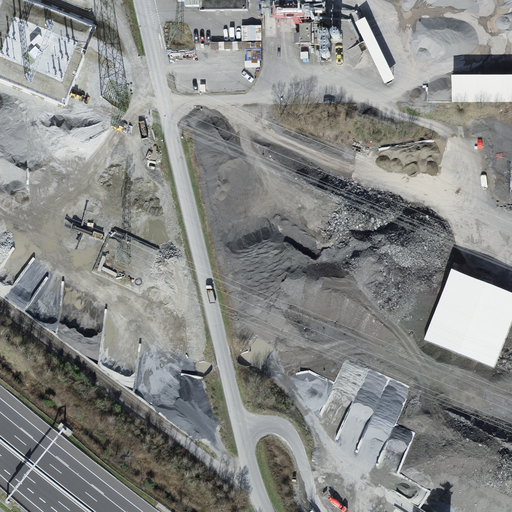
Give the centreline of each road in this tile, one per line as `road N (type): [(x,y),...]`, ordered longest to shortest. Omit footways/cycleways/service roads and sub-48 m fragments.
road 1 (unclassified): [(140,0),(264,511)]
road 2 (unknown): [(164,99),(388,96),(405,85),(408,52),(374,0)]
road 3 (motorway): [(111,511),(0,422)]
